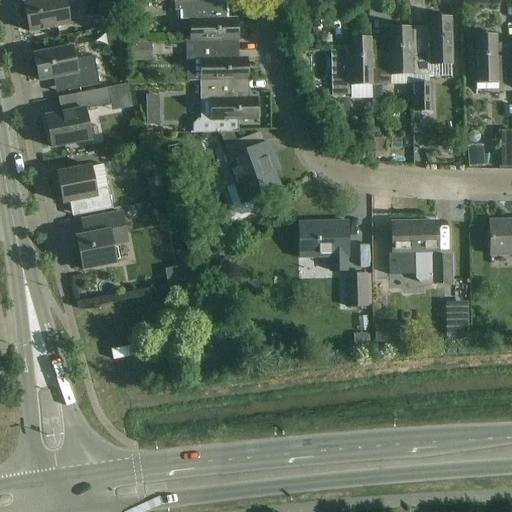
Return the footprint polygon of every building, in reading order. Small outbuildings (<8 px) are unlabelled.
[(39,0),(24,3),(30,33),(70,25),(65,0),(39,0)] [(228,1),(228,0),(219,0),(203,0),(202,0),(174,0),(175,11),(183,11),(183,20),(191,19),(192,40),(236,39),(235,19),(226,19),(226,1),(228,1)] [(115,16),(105,17),(107,26),(117,24),(115,16)] [(411,30),(412,73),(430,73),(430,63),(452,63),(452,40),(451,20),(430,21),(430,30),(411,30)] [(411,30),(390,29),(389,39),(371,40),(372,40),(373,82),(373,102),(382,102),(382,81),(412,81),(412,73),(411,30)] [(112,31),(105,33),(107,47),(115,46),(112,31)] [(511,89),(511,46),(497,47),(497,38),(476,38),(476,58),(476,81),(498,81),(498,90),(511,89)] [(187,80),(246,78),(245,59),(236,59),(236,39),(192,40),(192,41),(186,42),(187,80)] [(353,82),(373,82),(372,40),(350,41),(350,50),(332,50),(332,47),(331,47),(332,96),(333,96),(333,93),(353,93),(353,82)] [(133,61),(145,61),(152,61),(151,44),(132,45),(133,61)] [(72,47),(53,51),(34,55),(39,81),(65,76),(68,92),(87,88),(100,85),(94,57),(75,60),(72,47)] [(246,78),(187,80),(187,81),(202,81),(203,119),(199,119),(194,125),(194,134),(239,133),(239,121),(256,120),(256,98),(246,99),(246,78)] [(413,84),(414,112),(432,112),(430,83),(413,84)] [(75,95),(79,110),(46,116),(52,148),(91,141),(85,110),(112,105),(108,88),(75,95)] [(511,130),(500,131),(500,168),(511,168),(511,130)] [(386,156),(385,140),(376,140),(376,157),(386,156)] [(236,184),(226,187),(235,212),(241,215),(265,207),(261,197),(279,191),(268,159),(274,157),(269,143),(250,150),(227,158),(236,184)] [(431,151),(425,153),(429,165),(435,162),(431,151)] [(91,168),(91,167),(57,173),(63,204),(76,201),(79,216),(113,209),(109,189),(107,189),(103,166),(91,168)] [(147,180),(151,200),(164,198),(159,177),(147,180)] [(122,213),(102,217),(82,221),(85,236),(76,237),(83,271),(116,264),(112,246),(128,243),(122,213)] [(511,223),(510,223),(510,221),(490,221),(491,256),(511,255),(511,223)] [(348,257),(348,242),(347,222),(300,223),(300,258),(329,257),(329,270),(345,270),(345,257),(348,257)] [(438,223),(393,224),(393,254),(418,253),(417,279),(422,284),(453,284),(451,257),(438,257),(438,223)] [(213,243),(211,257),(223,259),(225,245),(213,243)] [(189,266),(181,267),(183,282),(192,280),(189,266)] [(346,307),(365,307),(365,274),(346,274),(346,307)] [(468,305),(450,306),(451,337),(468,337),(468,315),(468,305)] [(398,328),(376,328),(376,347),(398,346),(398,328)] [(368,333),(356,335),(357,346),(369,345),(368,333)]
